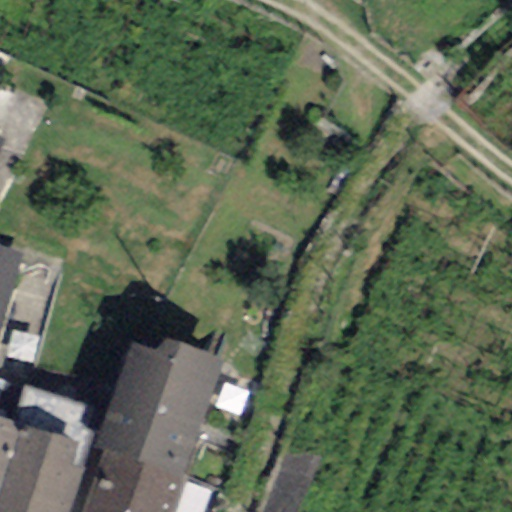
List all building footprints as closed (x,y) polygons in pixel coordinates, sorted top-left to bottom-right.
[(0,265),(0,336),(22,273),(0,265)] [(78,511),(175,511),(225,368),(169,349),(157,360),(134,352),(78,511)] [(0,500),(21,435),(0,428),(0,500)] [(0,500),(0,511),(73,511),(91,458),(21,435),(0,500)] [(298,511),(318,462),(283,448),(258,511),(298,511)]
